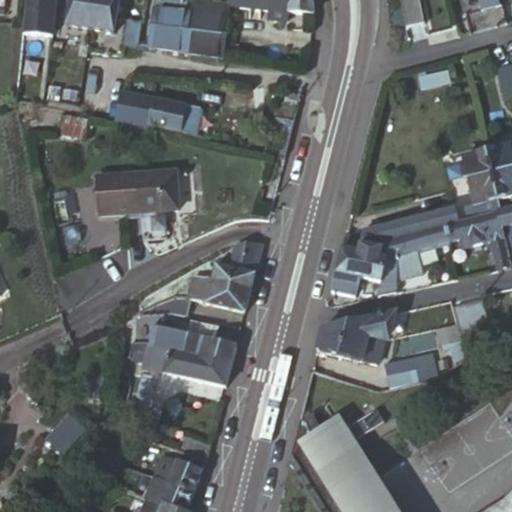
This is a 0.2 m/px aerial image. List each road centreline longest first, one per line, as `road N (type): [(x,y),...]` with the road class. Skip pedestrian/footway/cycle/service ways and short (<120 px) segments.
road 1 (secondary): [(236,511),(350,67)]
road 2 (unknown): [(283,328),(511,290)]
road 3 (residential): [(511,25),(350,67)]
